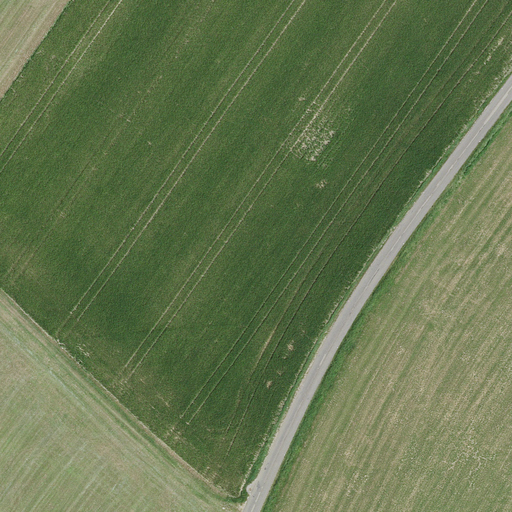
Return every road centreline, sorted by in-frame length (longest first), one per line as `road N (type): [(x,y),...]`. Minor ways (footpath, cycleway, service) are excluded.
road 1 (unclassified): [(511,90),(375,276),(297,401),(247,511)]
road 2 (track): [(248,508),(213,502),(188,484),(0,301)]
road 3 (track): [(382,266),(511,318)]
